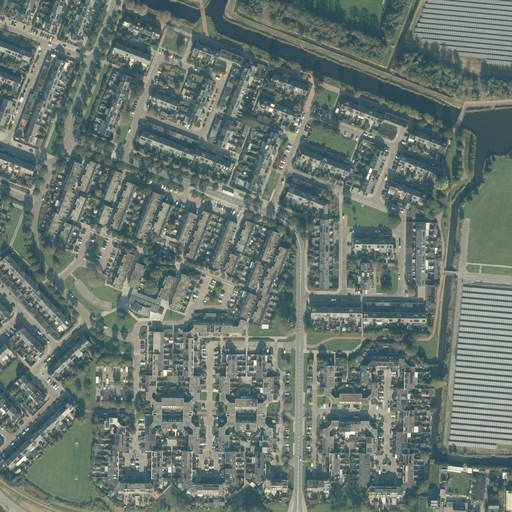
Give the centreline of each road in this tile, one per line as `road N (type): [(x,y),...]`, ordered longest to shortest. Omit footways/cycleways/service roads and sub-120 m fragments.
road 1 (residential): [(138,112),(201,135),(211,109),(222,80),(159,57)]
road 2 (residential): [(209,451),(211,347),(275,344)]
road 3 (residential): [(286,168),(310,115),(395,147)]
road 4 (residential): [(56,347),(37,366),(60,392),(10,439),(0,428)]
road 5 (tertiary): [(255,208),(121,157)]
road 6 (residential): [(344,297),(400,298),(401,228)]
